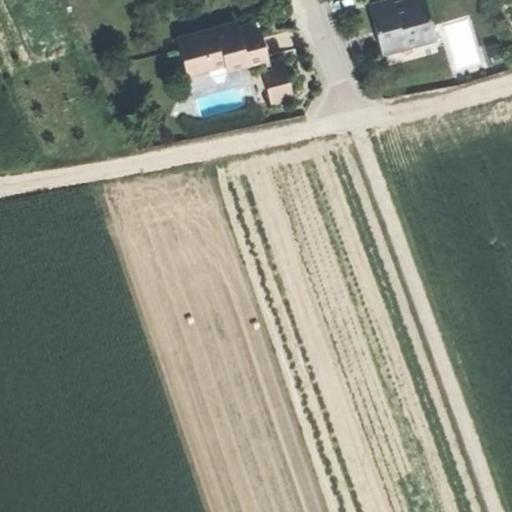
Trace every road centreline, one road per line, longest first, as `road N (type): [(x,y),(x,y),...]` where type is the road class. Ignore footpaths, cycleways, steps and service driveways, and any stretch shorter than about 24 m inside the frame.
road 1 (track): [(351,119),(504,511)]
road 2 (unclassified): [(0,188),(351,119)]
road 3 (unclassified): [(351,119),(511,82)]
road 4 (residential): [(305,0),(351,119)]
